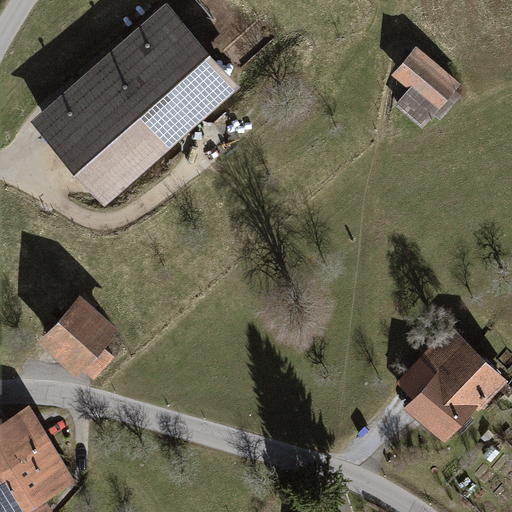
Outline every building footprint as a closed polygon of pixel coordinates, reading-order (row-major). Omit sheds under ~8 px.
[(166,0),(31,120),(106,204),(241,85),(166,0)] [(243,65),(276,36),(261,19),(228,47),(243,65)] [(455,90),(462,83),(416,45),(392,74),(409,89),(395,106),(423,129),(435,115),(441,120),(462,96),(455,90)] [(120,328),(80,293),(37,341),(77,376),(83,370),(104,346),(120,328)] [(437,374),(405,407),(444,443),(505,379),(450,327),(421,358),(437,374)] [(116,356),(104,346),(83,370),(95,380),(116,356)] [(30,405),(0,422),(0,511),(54,511),(46,498),(75,480),(30,405)]
